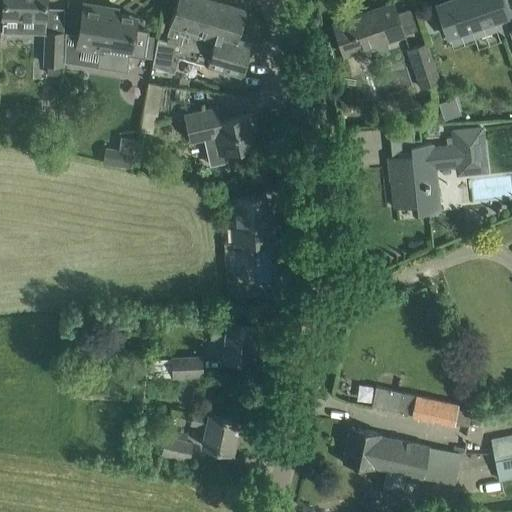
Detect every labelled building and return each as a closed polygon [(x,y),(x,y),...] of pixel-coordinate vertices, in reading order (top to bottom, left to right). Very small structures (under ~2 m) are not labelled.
[(2,0),(1,32),(18,33),(20,19),(45,20),(46,0),(2,0)] [(153,59),(152,66),(172,72),(177,57),(206,66),(222,70),(241,76),(251,43),(236,38),(245,10),(210,0),(176,0),(174,10),(169,25),(170,25),(165,39),(162,38),(157,37),(153,59)] [(451,0),(436,5),(447,37),(507,16),(501,0),(451,0)] [(76,47),(100,50),(97,67),(127,71),(130,51),(143,53),(142,57),(144,58),(148,31),(134,29),(136,17),(116,14),(117,9),(83,3),(76,47)] [(333,23),(343,55),(403,34),(393,3),(370,11),(371,14),(364,17),(363,13),(333,23)] [(44,64),(47,64),(47,74),(59,75),(60,65),(62,65),(63,33),(45,32),(44,64)] [(426,43),(407,50),(420,88),(438,82),(435,70),(426,43)] [(256,129),(253,113),(220,120),(217,106),(209,108),(184,114),(190,141),(204,138),(210,164),(226,161),(225,153),(255,146),(251,130),(256,129)] [(482,158),(484,158),(483,144),(481,145),(479,130),(482,130),(481,128),(453,131),(454,137),(446,138),(447,147),(431,148),(431,143),(410,145),(411,155),(387,157),(389,180),(393,179),(396,208),(416,206),(417,214),(438,212),(434,166),(457,164),(458,173),(486,170),(485,169),(483,169),(482,158)] [(105,148),(103,162),(131,166),(133,153),(105,148)] [(268,219),(266,196),(232,198),(235,243),(273,240),(272,219),(268,219)] [(226,339),(224,358),(252,361),(255,328),(211,323),(210,337),(226,339)] [(202,360),(133,362),(133,377),(172,375),(172,376),(202,376),(202,360)] [(375,386),(372,405),(385,408),(432,418),(436,399),(388,389),(375,386)] [(206,427),(202,445),(231,452),(238,421),(193,411),(190,423),(206,427)] [(385,469),(392,438),(380,435),(380,433),(349,426),(341,461),(373,468),(373,466),(385,469)] [(511,434),(491,439),(499,480),(511,476),(511,434)] [(165,436),(161,452),(188,459),(192,442),(165,436)] [(450,451),(392,438),(385,469),(444,481),(450,451)]
